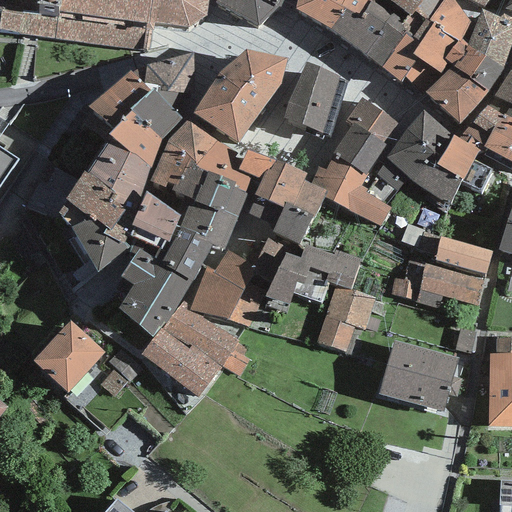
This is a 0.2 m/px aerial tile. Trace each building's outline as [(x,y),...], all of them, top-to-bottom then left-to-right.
[(0,24),(0,32),(149,55),(151,37),(154,38),(156,30),(188,34),(207,22),(209,1),(208,0),(18,0),(17,10),(6,8),(5,17),(1,16),(0,24)] [(217,0),(216,3),(257,27),(277,6),(265,0),(217,0)] [(370,0),(297,0),(296,8),(330,28),(344,7),(361,16),(370,0)] [(409,29),(402,24),(380,7),(370,0),(361,16),(344,7),(330,28),(382,67),(405,35),(409,29)] [(389,0),(412,15),(416,11),(426,19),(430,20),(444,0),(389,0)] [(461,39),(470,22),(453,0),(444,0),(430,20),(434,22),(440,25),(438,28),(458,40),(460,41),(461,39)] [(511,18),(503,14),(500,17),(481,9),(467,45),(503,68),(511,42),(511,18)] [(418,44),(434,22),(430,20),(426,19),(411,39),(418,44)] [(382,67),(389,72),(400,81),(406,77),(411,82),(428,65),(441,73),(449,62),(445,59),(458,40),(438,28),(440,25),(434,22),(418,44),(411,39),(405,35),(382,67)] [(495,81),(503,68),(467,45),(461,39),(460,41),(458,40),(445,59),(449,62),(452,66),(488,91),(495,81)] [(219,73),(193,114),(238,144),(280,84),(287,58),(246,51),(219,73)] [(193,53),(146,64),(143,83),(160,84),(159,91),(190,95),(193,53)] [(340,77),(305,63),(287,102),(282,119),(321,134),(340,77)] [(439,78),(425,92),(459,124),(488,91),(452,66),(439,78)] [(511,67),(510,70),(490,103),(506,113),(511,116),(511,67)] [(143,83),(130,71),(89,105),(112,129),(130,111),(128,108),(150,90),(143,83)] [(184,117),(190,95),(159,91),(160,84),(143,83),(150,90),(154,90),(181,118),(184,117)] [(154,90),(150,90),(128,108),(130,111),(112,129),(108,134),(112,137),(150,167),(161,140),(181,118),(154,90)] [(398,124),(361,97),(344,123),(350,126),(352,124),(383,143),(398,124)] [(459,139),(453,135),(440,158),(436,164),(462,179),(461,182),(481,191),(491,169),(473,160),(483,146),(503,113),(487,104),(459,139)] [(453,135),(423,110),(406,129),(440,158),(453,135)] [(511,118),(503,113),(483,146),(511,162),(511,118)] [(225,147),(186,121),(167,140),(149,181),(175,193),(190,160),(196,163),(195,166),(235,183),(233,188),(245,192),(249,178),(231,170),(225,147)] [(350,126),(332,156),(366,174),(385,144),(383,143),(352,124),(350,126)] [(440,158),(406,129),(376,175),(367,190),(365,193),(385,204),(408,178),(418,187),(449,204),(461,182),(462,179),(436,164),(440,158)] [(150,167),(112,137),(87,174),(117,195),(113,200),(126,206),(134,211),(150,167)] [(0,187),(18,161),(0,149),(0,187)] [(275,161),(247,150),(238,170),(256,177),(261,179),(265,171),(270,170),(275,161)] [(319,167),(310,183),(325,191),(323,196),(380,227),(390,207),(385,204),(365,193),(367,190),(360,186),(366,174),(332,156),(324,170),(319,167)] [(188,206),(180,228),(212,245),(224,251),(247,194),(245,192),(233,188),(235,183),(195,166),(196,163),(190,160),(175,193),(192,199),(188,206)] [(306,173),(275,161),(270,170),(265,171),(261,179),(254,196),(256,196),(283,207),(285,203),(292,206),(304,181),(306,173)] [(64,199),(75,183),(48,168),(40,184),(34,181),(21,206),(53,223),(58,212),(64,199)] [(114,225),(126,206),(113,200),(117,195),(87,174),(83,172),(75,183),(64,199),(58,212),(71,227),(98,274),(128,247),(124,244),(128,231),(114,225)] [(310,183),(304,181),(292,206),(313,215),(315,215),(323,196),(325,191),(310,183)] [(180,215),(145,191),(131,226),(168,242),(180,215)] [(299,245),(313,215),(292,206),(285,203),(283,207),(256,196),(246,219),(273,230),(272,232),(299,245)] [(511,204),(498,250),(511,254),(511,204)] [(424,231),(408,225),(400,241),(419,248),(423,233),(424,231)] [(133,285),(118,309),(152,337),(172,315),(191,282),(212,245),(180,228),(166,253),(159,248),(152,258),(139,250),(121,277),(133,285)] [(440,237),(423,233),(419,248),(418,251),(435,256),(434,259),(486,274),(492,251),(440,237)] [(286,246),(267,237),(254,265),(256,266),(250,280),(269,286),(285,252),(286,246)] [(300,258),(285,252),(269,286),(264,296),(289,305),(293,293),(321,302),(328,282),(336,284),(351,289),(360,260),(335,251),(334,255),(305,245),(300,258)] [(227,251),(213,271),(206,267),(190,307),(189,311),(228,320),(250,280),(256,266),(254,265),(227,251)] [(484,280),(424,265),(409,261),(404,281),(395,279),(391,294),(415,301),(414,303),(438,309),(442,296),(477,305),(484,280)] [(250,280),(228,320),(248,327),(264,296),(269,286),(250,280)] [(351,289),(336,284),(316,343),(345,352),(355,327),(364,330),(375,298),(351,289)] [(183,302),(161,328),(189,349),(192,345),(222,367),(238,376),(248,359),(243,356),(247,349),(236,344),(238,341),(189,311),(190,307),(183,302)] [(105,353),(71,322),(33,362),(67,394),(105,353)] [(189,349),(161,328),(141,355),(198,398),(222,367),(192,345),(189,349)] [(458,358),(393,340),(378,395),(442,413),(458,358)] [(511,358),(489,358),(487,431),(511,431),(511,358)] [(511,511),(511,484),(500,484),(498,511),(511,511)] [(132,511),(116,499),(104,511),(132,511)]
